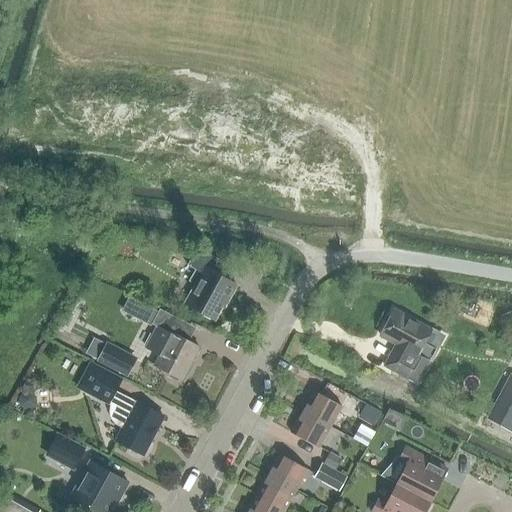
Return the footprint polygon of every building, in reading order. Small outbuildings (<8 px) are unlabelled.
[(119,244),(117,257),(133,260),(135,246),(119,244)] [(237,286),(212,272),(219,260),(212,256),(194,254),(188,266),(194,270),(188,281),(195,285),(185,304),(213,320),(222,305),(225,307),(237,286)] [(198,347),(171,333),(167,331),(175,317),(159,309),(151,324),(156,327),(145,347),(159,355),(153,365),(181,380),(198,347)] [(429,361),(417,354),(430,330),(393,310),(379,335),(404,349),(400,358),(399,357),(392,370),(416,384),(429,361)] [(137,358),(106,342),(95,361),(126,378),(137,358)] [(162,416),(149,409),(136,402),(135,403),(114,392),(120,380),(90,364),(77,388),(111,405),(110,407),(109,412),(111,420),(115,423),(122,427),(115,441),(142,455),(162,416)] [(300,404),(313,382),(301,375),(288,397),(300,404)] [(511,379),(490,420),(511,431),(511,429),(511,379)] [(30,392),(23,391),(18,397),(18,404),(23,410),(30,410),(35,405),(36,397),(30,392)] [(329,427),(341,406),(313,391),(302,412),(329,427)] [(365,404),(357,418),(373,426),(380,412),(365,404)] [(390,426),(397,413),(388,408),(381,422),(390,426)] [(318,448),(329,427),(302,412),(290,433),(318,448)] [(84,448),(62,436),(56,448),(78,460),(84,448)] [(429,502),(446,469),(405,447),(398,460),(406,464),(396,484),(429,502)] [(62,467),(66,455),(47,449),(43,461),(62,467)] [(329,452),(323,463),(335,470),(341,458),(329,452)] [(306,469),(287,459),(279,454),(267,475),(295,490),(306,469)] [(115,504),(127,482),(97,465),(97,466),(89,462),(69,497),(95,511),(106,511),(112,502),(115,504)] [(346,476),(321,463),(313,477),(338,491),(346,476)] [(284,511),(295,490),(267,475),(256,496),(284,511)] [(423,511),(429,502),(396,484),(385,504),(377,500),(370,511),(423,511)] [(0,511),(31,511),(0,494),(0,511)] [(282,511),(284,511),(256,496),(246,511),(282,511)]
